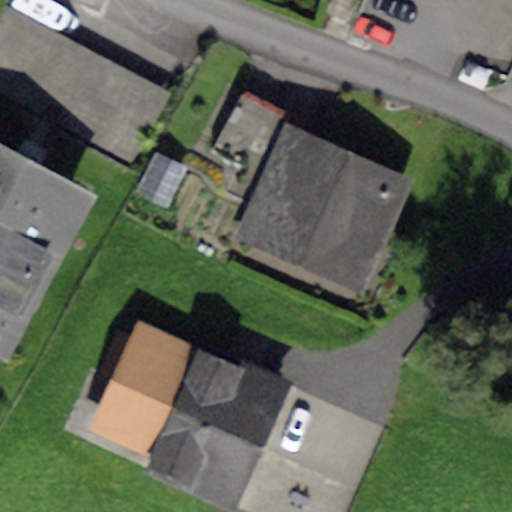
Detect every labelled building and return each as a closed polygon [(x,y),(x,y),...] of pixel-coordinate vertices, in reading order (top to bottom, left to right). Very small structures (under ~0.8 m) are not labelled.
[(11,109),(140,167),(171,98),(42,39),(11,109)] [(245,165),(238,181),(271,195),(293,146),(296,139),(235,106),(213,148),(245,165)] [(352,271),(387,188),(293,146),(271,195),(256,228),(352,271)] [(0,334),(74,197),(34,175),(39,166),(15,154),(10,162),(0,157),(0,334)] [(158,159),(141,190),(164,201),(180,170),(158,159)] [(226,501),(279,381),(207,349),(198,368),(120,333),(101,375),(120,383),(102,423),(161,449),(153,469),(226,501)]
